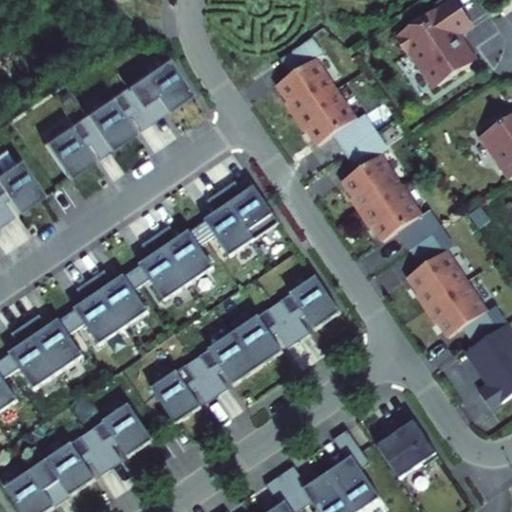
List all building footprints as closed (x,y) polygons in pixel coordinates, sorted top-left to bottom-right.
[(455,0),(450,0),(395,38),(408,57),(409,57),(415,53),(438,88),(473,64),(453,35),(471,23),(455,0)] [(474,27),(471,23),(453,35),(473,64),(478,60),(461,36),(474,27)] [(137,28),(134,38),(147,40),(149,30),(137,28)] [(291,77),(315,60),(323,55),(312,39),(280,60),(291,77)] [(415,53),(409,57),(433,91),(438,88),(415,53)] [(285,104),(295,118),(336,91),(315,60),(291,77),(277,87),(288,102),(285,104)] [(126,89),(140,109),(156,99),(167,114),(193,97),(183,83),(168,61),(133,84),(126,89)] [(140,133),(151,125),(140,109),(126,89),(120,93),(130,108),(120,114),(125,121),(130,117),(140,133)] [(336,91),(295,118),(305,133),(307,131),(318,147),(356,121),(336,91)] [(85,117),(109,153),(135,136),(120,114),(130,108),(120,93),(85,117)] [(140,109),(151,125),(167,114),(156,99),(140,109)] [(332,138),(344,156),(377,133),(364,116),(356,121),(332,138)] [(492,157),(509,181),(511,179),(511,116),(483,136),(496,155),(492,157)] [(88,146),(98,161),(109,153),(85,117),(78,122),(88,136),(79,142),(83,149),(88,146)] [(78,122),(43,146),(68,182),(94,165),(83,149),(79,142),(88,136),(78,122)] [(377,133),(344,156),(356,173),(381,157),(389,151),(377,133)] [(483,136),(480,138),(492,157),(496,155),(483,136)] [(351,200),(360,215),(401,187),(381,157),(356,173),(342,183),(353,199),(351,200)] [(19,162),(0,175),(0,196),(3,194),(17,216),(43,199),(19,162)] [(235,183),(221,192),(254,241),(280,225),(254,188),(244,196),(235,183)] [(401,187),(360,215),(370,229),(373,227),(383,243),(422,217),(401,187)] [(206,223),(198,228),(207,242),(215,237),(230,259),(254,241),(230,205),(221,192),(207,202),(216,214),(205,222),(206,223)] [(0,224),(1,227),(13,219),(2,204),(7,201),(3,194),(0,196),(0,224)] [(398,233),(410,251),(434,235),(442,229),(430,211),(422,217),(398,233)] [(170,228),(156,237),(189,286),(214,269),(199,248),(207,242),(198,228),(190,234),(189,233),(178,240),(170,228)] [(434,235),(446,253),(454,247),(442,229),(434,235)] [(416,297),(426,311),(467,283),(446,253),(434,235),(410,251),(423,269),(408,279),(418,295),(416,297)] [(140,267),(132,273),(142,287),(150,281),(165,303),(189,286),(156,237),(142,247),(151,259),(139,267),(140,267)] [(104,272),(91,282),(124,331),(149,313),(134,292),(142,287),(132,273),(125,278),(124,277),(113,284),(104,272)] [(316,278),(281,302),(291,316),(300,310),(304,317),(315,332),(341,314),(316,278)] [(75,312),(67,317),(76,331),(84,326),(99,347),(124,331),(91,282),(77,291),(85,303),(74,311),(75,312)] [(467,283),(426,311),(435,325),(438,323),(449,339),(463,330),(475,347),(499,331),(487,313),(467,283)] [(299,343),(310,335),(300,320),(304,317),(300,310),(291,316),(281,302),(274,307),(299,343)] [(288,351),(299,343),(274,307),(268,311),(277,326),(268,332),(273,338),(277,335),(288,351)] [(496,307),(487,313),(499,331),(508,325),(496,307)] [(268,311),(234,335),(258,371),(283,353),(273,338),(268,332),(277,326),(268,311)] [(39,317),(25,326),(59,375),(83,358),(69,336),(76,331),(67,317),(59,322),(59,321),(47,329),(39,317)] [(2,361),(11,375),(19,370),(34,392),(59,375),(25,326),(12,335),(20,348),(9,355),(9,356),(2,361)] [(475,347),(466,353),(489,387),(479,394),(491,412),(511,397),(511,335),(506,327),(499,331),(475,347)] [(234,335),(199,357),(209,372),(218,366),(223,372),(233,387),(258,371),(234,335)] [(217,399),(229,391),(218,375),(223,372),(218,366),(209,372),(199,357),(193,362),(217,399)] [(0,414),(18,403),(3,381),(11,375),(2,361),(0,362),(0,414)] [(206,406),(217,399),(193,362),(186,366),(196,381),(187,387),(191,394),(196,390),(206,406)] [(186,366),(151,390),(176,426),(201,409),(187,387),(196,381),(186,366)] [(128,406),(93,429),(103,444),(113,438),(128,459),(153,442),(128,406)] [(390,439),(377,448),(399,481),(422,465),(423,468),(438,458),(411,418),(395,429),(398,433),(390,439)] [(87,434),(112,470),(123,463),(113,447),(117,444),(113,438),(103,444),(93,429),(87,434)] [(388,434),(390,439),(398,433),(395,429),(388,434)] [(347,431),(333,441),(347,462),(352,458),(361,471),(370,465),(347,431)] [(90,463),(100,478),(112,470),(87,434),(80,439),(90,453),(81,459),(85,465),(90,463)] [(59,483),(70,498),(96,481),(81,459),(90,453),(80,439),(46,462),(59,483)] [(347,462),(327,475),(352,511),(363,511),(381,500),(352,458),(347,462)] [(5,490),(19,511),(49,511),(55,508),(45,493),(59,483),(46,462),(40,466),(5,490)] [(280,477),(303,511),(312,504),(303,492),(308,488),(294,467),(280,477)] [(312,504),(316,511),(352,511),(327,475),(308,488),(303,492),(312,504)] [(266,486),(280,507),(285,503),(291,511),(300,511),(303,511),(280,477),(266,486)] [(45,493),(55,508),(70,498),(59,483),(45,493)] [(291,511),(285,503),(272,511),(291,511)]
